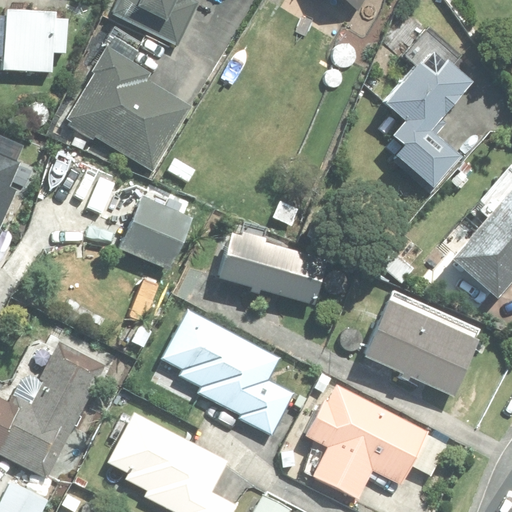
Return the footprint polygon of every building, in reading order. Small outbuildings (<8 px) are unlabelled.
[(188,2),(188,0),(116,0),(108,20),(174,50),(194,5),(188,2)] [(326,0),(353,16),(362,0),(326,0)] [(64,26),(50,26),(51,18),(1,17),(1,21),(0,20),(0,76),(49,78),(50,59),(63,59),(64,26)] [(92,143),(151,175),(187,110),(143,86),(147,78),(102,53),(87,80),(89,81),(63,126),(66,129),(65,131),(91,145),(92,143)] [(389,167),(428,197),(458,159),(434,140),(443,128),(440,126),(467,92),(441,72),(429,87),(413,74),(378,117),(384,121),(376,131),(385,139),(393,128),(398,133),(385,149),(397,158),(389,167)] [(0,227),(15,193),(8,190),(18,168),(0,160),(0,227)] [(173,160),(165,176),(186,187),(194,172),(173,160)] [(511,196),(511,195),(447,270),(492,309),(511,285),(511,196)] [(136,205),(114,256),(166,278),(187,227),(136,205)] [(335,221),(315,213),(306,237),(326,245),(335,221)] [(403,236),(385,257),(405,273),(422,253),(403,236)] [(224,243),(213,288),(246,296),(245,301),(255,302),(255,299),(311,312),(322,267),(254,251),(256,245),(235,241),(234,246),(224,243)] [(334,299),(336,299),(338,299),(339,299),(342,299),(344,298),(347,297),(349,295),(350,293),(352,290),(353,288),(353,285),(353,283),(353,280),(352,277),(350,275),(349,273),(347,271),(344,270),(342,269),(339,268),(336,268),(334,269),(331,270),(329,271),(327,273),(325,275),(324,277),(323,280),(322,282),(322,285),(323,288),(324,290),(325,293),(327,295),(329,296),(331,298),(334,299)] [(358,367),(451,405),(474,348),(471,347),(477,333),(390,297),(384,311),(381,310),(358,367)] [(183,316),(157,366),(177,376),(174,381),(196,392),(193,398),(239,420),(237,423),(269,439),(290,398),(265,385),(276,363),(183,316)] [(136,330),(128,345),(141,352),(149,337),(136,330)] [(0,407),(0,461),(45,484),(100,373),(56,350),(37,388),(31,385),(16,390),(6,410),(0,407)] [(319,377),(311,392),(320,397),(328,382),(319,377)] [(98,390),(87,412),(104,420),(115,397),(98,390)] [(322,455),(309,484),(355,506),(370,476),(400,490),(425,438),(330,393),(322,411),(318,409),(301,445),(322,455)] [(295,397),(289,410),(299,413),(304,401),(295,397)] [(143,496),(140,502),(158,511),(232,511),(234,511),(208,497),(222,468),(129,420),(103,469),(124,480),(121,486),(143,496)] [(7,487),(0,499),(0,511),(41,511),(45,507),(7,487)] [(83,505),(81,507),(80,509),(79,511),(78,511),(108,511),(107,509),(106,506),(104,504),(102,503),(100,501),(97,501),(94,500),(92,500),(89,501),(87,502),(85,503),(83,505)] [(254,507),(251,511),(284,511),(262,501),(258,509),(254,507)]
